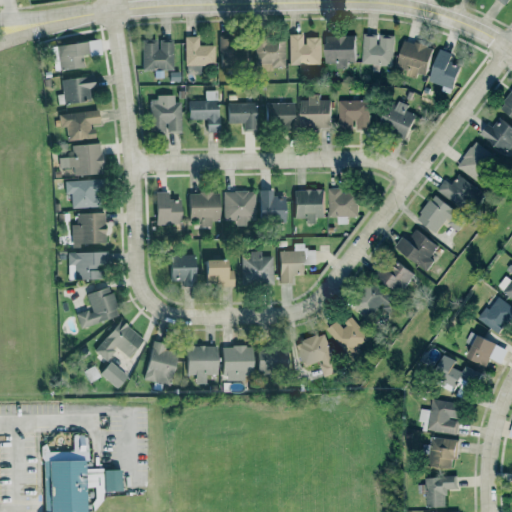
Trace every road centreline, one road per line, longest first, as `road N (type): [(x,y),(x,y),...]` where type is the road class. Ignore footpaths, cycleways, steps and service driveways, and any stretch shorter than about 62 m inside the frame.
road 1 (residential): [(511,43),(307,308),(281,316),(182,317),(156,308),(136,280),(133,164),(109,0)]
road 2 (residential): [(511,50),(452,20),(386,4),(153,6),(53,20)]
road 3 (residential): [(405,181),(364,160),(133,164)]
road 4 (residential): [(487,511),(490,433),(511,375)]
